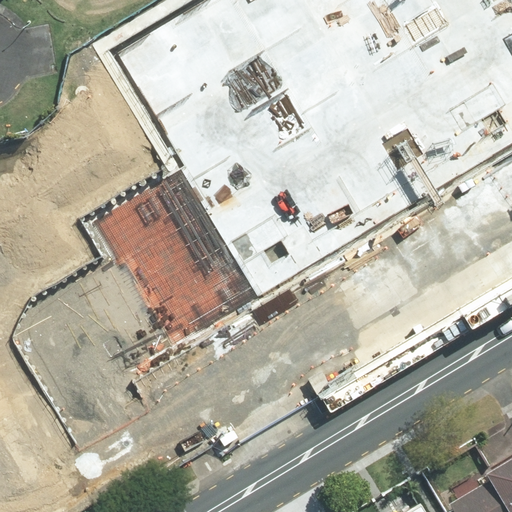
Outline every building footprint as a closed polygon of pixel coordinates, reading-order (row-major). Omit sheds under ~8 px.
[(383,22),(375,10),(305,53),(312,65),(383,22)] [(149,66),(180,46),(160,15),(129,34),(149,66)] [(246,162),(330,302),(511,191),(511,115),(471,47),(334,130),(324,115),(246,162)] [(135,114),(95,138),(124,189),(165,165),(135,114)] [(43,216),(18,176),(0,187),(0,300),(47,271),(44,265),(77,244),(55,209),(43,216)] [(73,292),(98,336),(134,315),(178,390),(226,362),(156,243),(73,292)] [(3,331),(0,332),(0,355),(13,348),(3,331)] [(100,345),(24,389),(67,464),(126,430),(129,435),(166,414),(135,360),(115,371),(100,345)] [(0,511),(31,511),(39,507),(20,476),(25,473),(0,432),(0,511)] [(511,511),(511,457),(494,467),(498,474),(454,500),(461,511),(511,511)] [(384,511),(422,511),(413,495),(384,511)]
